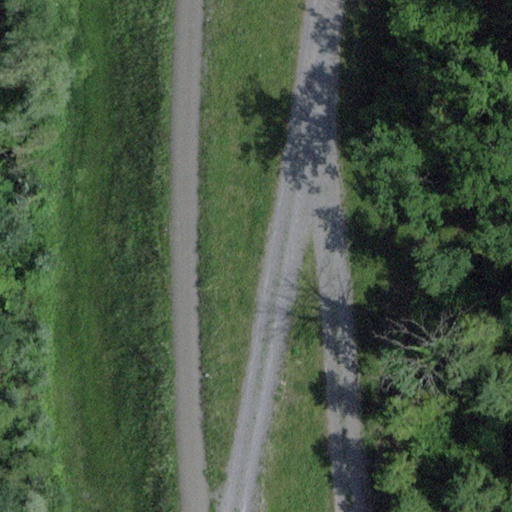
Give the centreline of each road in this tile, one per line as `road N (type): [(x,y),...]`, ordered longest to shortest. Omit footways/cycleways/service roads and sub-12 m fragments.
road 1 (track): [(244,511),(326,0)]
road 2 (track): [(206,511),(195,128),(200,0)]
